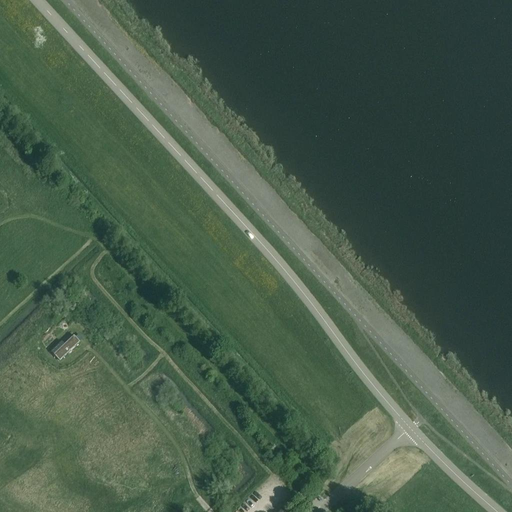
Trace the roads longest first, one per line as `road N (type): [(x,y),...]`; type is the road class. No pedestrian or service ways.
road 1 (tertiary): [(36,0),(272,257),(409,428)]
road 2 (track): [(335,496),(100,243),(29,212),(0,222)]
road 3 (track): [(184,334),(126,388),(178,448),(198,498)]
road 4 (tertiary): [(409,428),(496,511)]
